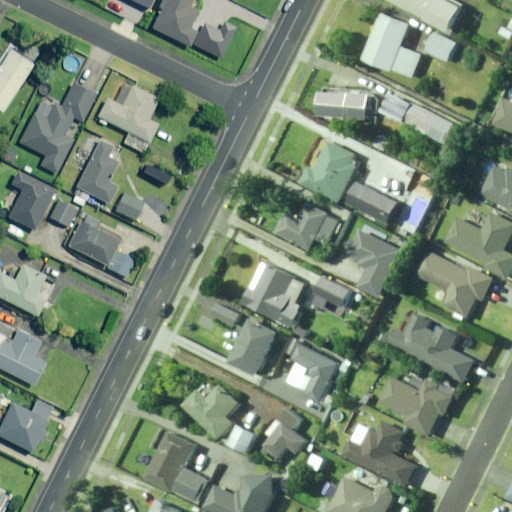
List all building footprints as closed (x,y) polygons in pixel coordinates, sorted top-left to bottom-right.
[(158,0),(156,6),(159,8),(149,27),(187,47),(195,31),(194,30),(188,27),(191,21),(197,10),(195,9),(187,5),(189,0),(158,0)] [(392,0),(453,31),(464,9),(466,6),(452,0),(392,0)] [(414,77),(416,74),(423,56),(424,54),(404,46),(413,23),(383,12),(375,31),(364,59),(394,71),(395,69),(414,77)] [(501,32),(511,38),(511,29),(505,26),(501,32)] [(428,51),(450,61),(460,42),(437,31),(427,50),(428,51)] [(38,64),(37,62),(15,49),(0,72),(0,106),(8,111),(38,64)] [(48,117),(35,111),(20,140),(45,154),(40,163),(56,171),(74,138),(65,133),(74,116),(83,120),(97,93),(74,81),(61,105),(56,102),(48,117)] [(150,145),(151,143),(152,141),(154,142),(163,124),(153,119),(163,98),(136,84),(135,87),(133,89),(124,85),(117,100),(111,97),(102,116),(132,131),(127,142),(147,152),(149,148),(149,147),(150,145)] [(352,94),(339,93),(322,92),(321,116),(350,117),(350,120),(354,120),(354,118),(371,119),(372,102),(373,94),(369,93),(352,92),(352,94)] [(511,100),(504,97),(494,124),(511,131),(511,100)] [(416,105),(408,122),(430,133),(439,116),(417,104),(416,105)] [(113,155),(118,146),(105,139),(88,172),(83,169),(81,175),(85,177),(81,187),(114,204),(123,185),(114,181),(122,165),(123,162),(124,161),(121,159),(113,155)] [(358,173),(361,166),(360,165),(361,161),(357,159),(360,153),(333,140),(318,169),(312,166),(311,168),(304,183),(343,203),(358,173)] [(415,191),(423,176),(384,156),(373,178),(375,178),(396,189),(399,183),(415,191)] [(511,167),(509,166),(508,167),(506,171),(495,165),(481,191),(480,194),(483,195),(510,209),(509,212),(511,213),(511,167)] [(36,228),(56,189),(17,170),(11,184),(21,188),(8,215),(36,228)] [(141,199),(136,196),(128,192),(119,210),(137,220),(139,220),(148,203),(148,202),(141,199)] [(69,225),(76,207),(57,199),(50,218),(69,225)] [(332,213),(330,212),(311,202),(303,218),(291,212),(289,211),(278,232),(312,250),(318,238),(330,244),(342,221),(330,215),(332,213)] [(509,247),(511,243),(511,240),(511,220),(493,211),(493,213),(485,229),(481,227),(486,217),(476,212),(471,222),(462,218),(459,216),(446,242),(489,263),(487,267),(511,279),(511,277),(511,251),(508,250),(509,247)] [(109,263),(121,238),(82,220),(70,244),(109,263)] [(370,269),(361,286),(382,297),(406,250),(363,228),(361,232),(351,253),(364,260),(361,264),(370,269)] [(135,257),(117,249),(108,268),(126,276),(135,257)] [(471,271),(455,263),(428,249),(415,274),(445,289),(443,290),(442,293),(444,295),(447,296),(449,294),(450,294),(445,304),(470,317),(480,298),(486,301),(497,278),(473,266),(472,269),(471,271)] [(0,295),(42,317),(51,300),(51,299),(41,294),(50,276),(26,263),(25,266),(18,280),(1,271),(0,270),(0,295)] [(309,282),(277,266),(271,263),(258,289),(254,286),(246,303),(295,327),(305,307),(303,306),(298,304),(301,298),(303,294),(309,282)] [(315,292),(332,301),(340,284),(323,275),(318,287),(315,292)] [(455,345),(460,335),(438,324),(434,330),(428,327),(432,321),(416,313),(407,332),(399,328),(397,327),(389,343),(466,383),(478,360),(454,348),(455,345)] [(405,318),(407,321),(410,322),(413,320),(414,317),(412,314),(409,313),(406,315),(405,318)] [(258,377),(269,354),(280,332),(252,318),(231,360),(230,363),(258,377)] [(51,363),(45,360),(38,356),(45,341),(22,329),(15,344),(7,340),(9,337),(0,332),(0,366),(39,386),(51,363)] [(301,365),(292,383),(311,392),(310,396),(325,404),(346,362),(307,342),(297,363),(301,365)] [(269,388),(268,389),(287,398),(293,386),(291,384),(293,379),(294,380),(297,372),(281,363),(279,367),(269,388)] [(422,391),(407,383),(394,376),(381,401),(393,407),(410,416),(407,421),(406,422),(431,435),(443,413),(447,415),(456,398),(455,397),(440,389),(442,385),(429,378),(422,391)] [(242,403),(242,402),(223,384),(216,391),(210,398),(201,389),(185,405),(214,433),(218,437),(221,440),(236,423),(229,417),(242,403)] [(368,403),(372,396),(368,393),(363,400),(368,403)] [(288,399),(302,406),(304,400),(291,394),(288,399)] [(310,441),(295,430),(303,420),(288,408),(282,416),(269,433),(274,437),(267,445),(274,451),(270,456),(278,462),(282,457),(283,458),(292,447),(301,454),(310,441)] [(402,452),(406,444),(406,443),(403,441),(407,432),(385,420),(379,430),(373,427),(364,444),(353,438),(344,454),(409,487),(419,466),(396,454),(398,450),(402,452)] [(249,453),(258,435),(239,426),(230,444),(249,453)] [(175,492),(183,477),(199,443),(171,429),(147,478),(175,492)] [(208,462),(220,468),(225,470),(234,453),(216,444),(208,462)] [(322,470),(327,459),(317,454),(312,464),(322,470)] [(189,467),(177,492),(200,503),(212,479),(189,467)] [(284,474),(295,480),(299,473),(287,468),(284,474)] [(267,511),(278,490),(274,476),(247,477),(247,486),(242,497),(220,486),(209,509),(215,511),(267,511)] [(285,476),(278,490),(287,495),(294,481),(285,476)] [(377,492),(355,481),(347,477),(332,507),(330,511),(388,511),(390,509),(396,497),(394,490),(387,486),(379,488),(377,492)] [(176,508),(164,502),(159,500),(152,511),(181,511),(182,511),(176,508)]
